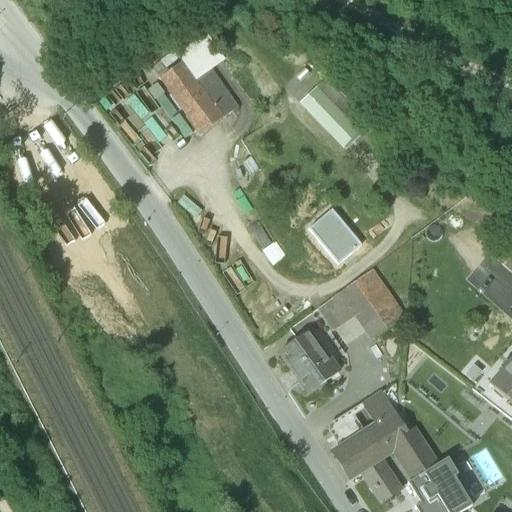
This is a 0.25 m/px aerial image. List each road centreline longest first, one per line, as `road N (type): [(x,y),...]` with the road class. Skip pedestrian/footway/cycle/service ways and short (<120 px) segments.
road 1 (unclassified): [(348,511),(64,100)]
road 2 (track): [(511,97),(316,0)]
